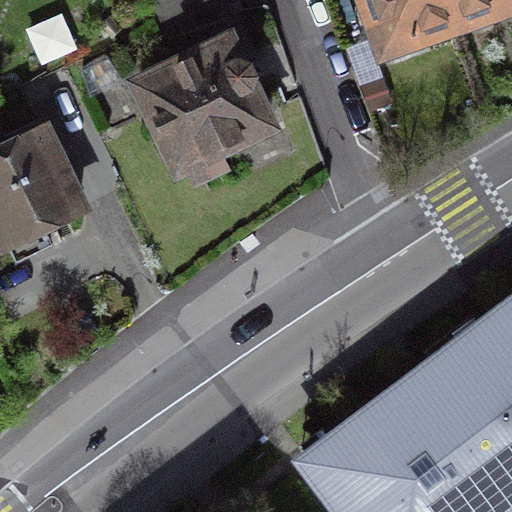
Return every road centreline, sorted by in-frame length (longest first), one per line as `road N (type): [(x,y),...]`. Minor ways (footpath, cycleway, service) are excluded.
road 1 (tertiary): [(388,262),(191,400),(51,511)]
road 2 (residential): [(388,262),(297,0)]
road 3 (tertiary): [(511,181),(388,262)]
